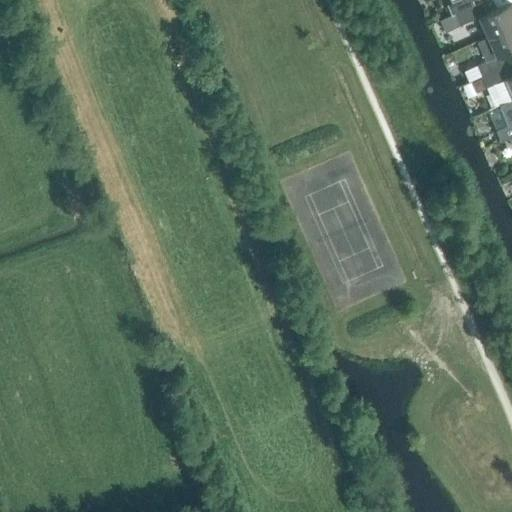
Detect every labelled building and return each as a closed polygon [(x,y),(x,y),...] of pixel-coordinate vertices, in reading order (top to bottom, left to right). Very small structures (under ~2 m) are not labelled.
[(453,14),(441,19),(446,30),(460,24),(481,15),(489,35),(511,24),(511,0),(488,11),(483,0),(475,4),(476,4),(455,13),(453,14)] [(454,0),(448,3),(453,14),(455,13),(476,4),(475,4),(473,0),(454,0)] [(511,48),(511,24),(489,35),(490,35),(478,40),(486,59),(478,63),(483,74),(510,62),(505,52),(511,48)] [(511,66),(510,62),(483,74),(487,86),(495,82),(503,102),(511,98),(511,66)] [(478,91),(487,87),(482,77),(473,81),(478,91)] [(511,98),(503,102),(511,122),(497,128),(502,140),(510,136),(511,135),(511,98)]
